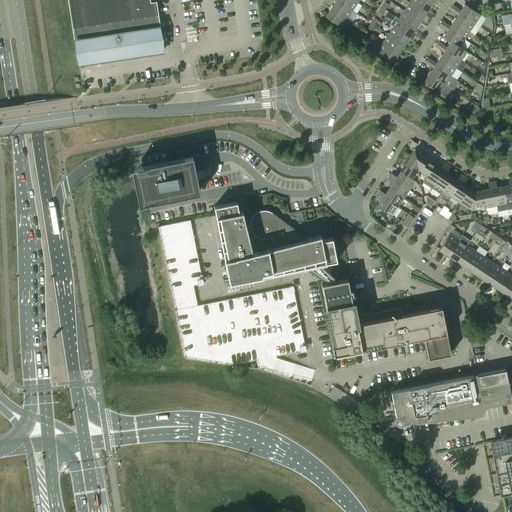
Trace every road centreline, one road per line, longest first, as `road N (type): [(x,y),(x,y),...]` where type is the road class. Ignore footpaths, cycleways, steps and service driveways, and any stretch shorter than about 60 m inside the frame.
road 1 (secondary): [(0,12),(45,443)]
road 2 (tertiary): [(55,253),(66,184),(121,154),(222,136),(287,170),(321,170)]
road 3 (motorway): [(352,511),(291,459),(226,430),(175,426),(83,437)]
road 4 (tertiary): [(0,127),(289,98)]
road 5 (secondary): [(55,253),(16,0)]
road 6 (residential): [(511,322),(347,212)]
road 7 (secondary): [(83,437),(55,253)]
road 8 (tertiary): [(511,142),(468,137),(401,96),(343,92)]
